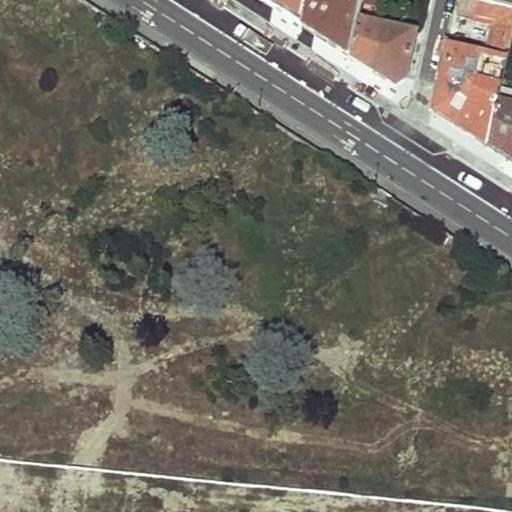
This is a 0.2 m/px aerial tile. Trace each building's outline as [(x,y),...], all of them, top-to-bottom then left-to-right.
[(261,0),(261,1),(303,28),(309,0),(261,0)] [(309,0),(303,28),(351,59),(359,21),(363,0),(309,0)] [(511,0),(461,0),(479,4),(511,11),(511,0)] [(511,40),(511,11),(479,4),(475,22),(493,26),(500,28),(493,60),(507,64),(511,40)] [(359,21),(351,59),(398,90),(405,85),(415,36),(359,21)] [(493,60),(500,28),(493,26),(487,52),(470,48),(468,55),(493,60)] [(448,50),(434,114),(487,147),(497,104),(507,64),(493,60),(468,55),(448,50)] [(511,107),(497,104),(487,147),(511,163),(511,107)]
